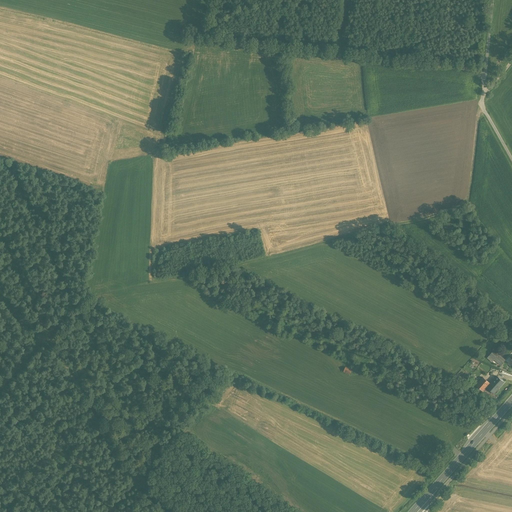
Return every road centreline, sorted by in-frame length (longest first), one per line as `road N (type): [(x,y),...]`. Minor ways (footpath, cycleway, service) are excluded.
road 1 (track): [(485,70),(205,38),(211,0)]
road 2 (secondary): [(412,511),(511,399)]
